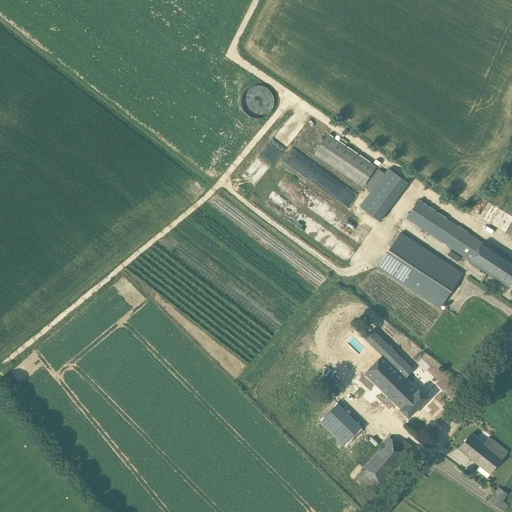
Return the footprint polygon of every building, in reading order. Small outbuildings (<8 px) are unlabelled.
[(377,166),(331,133),(317,153),(363,186),(377,166)] [(407,181),(389,168),(361,207),(379,219),(407,181)] [(483,243),(420,200),(407,219),(471,262),(509,287),(511,282),(511,261),(483,243)] [(482,220),(506,233),(509,228),(511,229),(511,215),(491,203),(482,220)] [(463,274),(401,233),(378,268),(440,309),(463,274)] [(414,369),(373,330),(365,338),(383,356),(366,374),(402,409),(401,410),(409,418),(429,398),(420,390),(419,390),(406,377),(414,369)] [(357,423),(336,402),(330,408),(326,404),(315,415),(340,440),(357,423)] [(484,443),(472,434),(459,450),(492,475),(509,453),(489,437),(484,443)] [(400,446),(391,438),(364,467),(366,469),(358,477),(372,491),(380,482),(381,482),(413,447),(405,440),(400,446)] [(508,494),(499,487),(489,501),(505,511),(509,505),(504,501),(508,494)]
